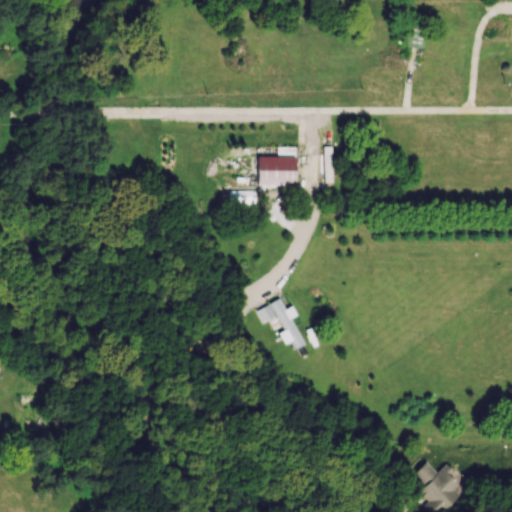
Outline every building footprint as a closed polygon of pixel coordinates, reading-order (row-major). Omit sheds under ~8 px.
[(423,23),(406,22),(405,47),(422,48),(423,23)] [(330,146),(321,146),(322,182),(331,181),(330,146)] [(294,155),(256,155),(256,185),(294,184),(294,155)] [(289,317),(295,314),(290,305),(283,309),(278,298),(255,309),(261,323),(268,319),(273,329),(281,325),(293,349),(302,344),(289,317)] [(226,392),(228,405),(214,407),(212,394),(226,392)] [(413,493),(430,511),(439,511),(459,494),(453,488),(457,484),(449,476),(453,472),(445,463),(413,493)]
